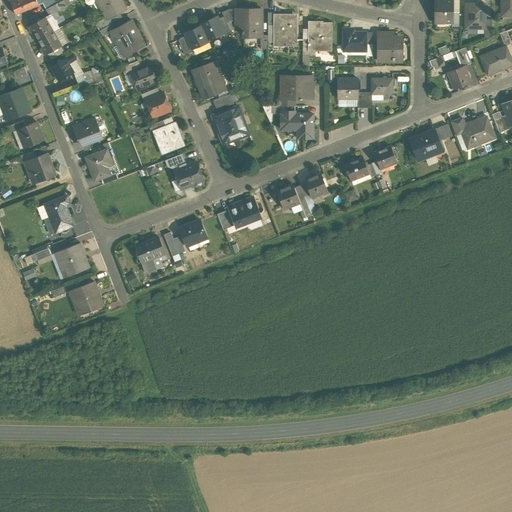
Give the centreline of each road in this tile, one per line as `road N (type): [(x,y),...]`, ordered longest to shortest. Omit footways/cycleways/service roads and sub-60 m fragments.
road 1 (primary): [(0,432),(286,430),(395,414),(511,383)]
road 2 (track): [(511,149),(124,300)]
road 3 (residential): [(5,0),(103,242)]
road 4 (residential): [(224,195),(421,113)]
road 5 (residential): [(152,27),(224,195)]
road 6 (residential): [(103,242),(224,195)]
